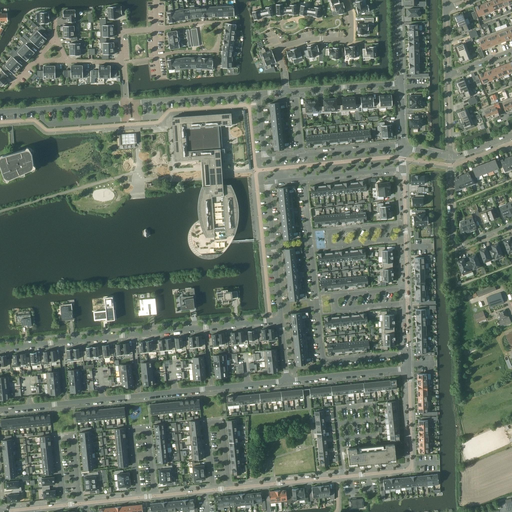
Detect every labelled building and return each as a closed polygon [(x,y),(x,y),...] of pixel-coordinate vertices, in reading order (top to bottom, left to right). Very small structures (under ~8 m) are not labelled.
[(331,0),(330,0),(332,6),(334,6),(335,11),(336,11),(338,10),(339,14),(339,15),(345,13),(345,12),(345,13),(344,9),(343,2),(342,2),(342,3),(339,4),(338,0),(331,0)] [(361,0),(361,1),(355,2),(356,2),(357,7),(356,7),(357,14),(358,14),(358,13),(368,11),(368,12),(369,11),(368,5),(367,5),(366,5),(365,0),(361,0)] [(496,0),(494,0),(491,1),(495,11),(500,9),(496,0)] [(496,0),(500,9),(505,7),(502,0),(496,0)] [(486,3),(490,12),(495,11),(491,1),(486,3)] [(486,3),(481,5),(485,14),(490,12),(486,3)] [(276,5),(276,15),(276,16),(283,15),(282,14),(286,14),(286,7),(282,7),(282,5),(282,4),(276,4),(276,5)] [(286,7),(286,14),(290,14),(290,15),(297,15),(297,14),(296,14),(296,5),(290,5),(290,7),(286,7)] [(301,6),(299,15),(306,16),(306,15),(305,15),(306,15),(309,16),(310,8),(306,8),(307,6),(300,5),(300,6),(301,6)] [(476,7),(480,16),(485,14),(481,5),(476,7)] [(116,15),(122,14),(121,6),(108,7),(108,19),(117,19),(116,15)] [(234,6),(228,6),(228,16),(236,16),(236,13),(234,13),(234,6)] [(262,10),(264,17),(267,16),(267,17),(274,16),(274,15),(273,15),(271,7),(272,7),(272,6),(265,8),(266,9),(262,10)] [(408,14),(408,17),(419,16),(419,9),(420,9),(420,6),(416,6),(416,9),(408,9),(408,10),(407,10),(407,14),(408,14)] [(314,9),(310,8),(309,16),(313,16),(313,17),(319,18),(319,17),(319,15),(322,16),(322,11),(320,11),(320,8),(321,8),(314,7),(314,9)] [(63,17),(67,17),(67,22),(76,22),(75,17),(77,17),(77,10),(63,11),(63,17)] [(262,10),(258,11),(258,10),(252,12),(254,20),(260,19),(260,18),(260,19),(260,18),(264,17),(262,10)] [(173,12),(173,11),(167,12),(169,23),(175,22),(175,21),(173,12)] [(40,13),(37,13),(37,24),(41,23),(47,23),(47,20),(49,20),(49,19),(49,12),(40,13)] [(456,23),(465,19),(463,14),(459,15),(458,14),(453,16),(456,23)] [(368,31),(368,24),(373,24),(373,18),(365,18),(365,24),(357,24),(357,30),(357,34),(357,35),(361,35),(361,36),(365,36),(365,35),(365,30),(368,30),(368,31)] [(458,28),(467,25),(465,19),(456,23),(457,26),(458,26),(459,28),(458,28)] [(100,31),(113,31),(113,25),(106,25),(106,22),(99,22),(100,25),(100,31)] [(235,30),(236,22),(233,22),(233,24),(226,23),(225,29),(235,30)] [(63,32),(76,32),(76,26),(77,26),(77,23),(71,23),(71,26),(63,26),(63,32)] [(467,25),(458,28),(459,32),(460,32),(461,34),(469,30),(467,25)] [(502,29),(506,41),(511,39),(507,27),(502,29)] [(32,34),(42,43),(47,39),(41,34),(43,32),(39,28),(37,30),(36,29),(32,34)] [(502,29),(496,31),(500,43),(506,41),(502,29)] [(113,31),(100,31),(100,37),(100,40),(106,40),(106,37),(113,37),(113,31)] [(490,34),(495,45),(500,43),(496,31),(490,34)] [(76,32),(63,32),(64,38),(71,38),(71,41),(77,40),(77,37),(76,32)] [(29,39),(27,41),(31,45),(33,43),(38,48),(42,43),(32,34),(28,38),(29,39)] [(490,34),(485,36),(489,47),(495,45),(490,34)] [(479,38),(484,50),(489,47),(485,36),(479,38)] [(29,47),(31,45),(27,41),(22,37),(22,38),(20,40),(23,43),(20,47),(31,57),(30,56),(34,52),(29,47)] [(70,43),(70,49),(82,49),(83,49),(82,43),(83,43),(83,40),(77,40),(77,43),(70,43)] [(106,40),(100,40),(100,43),(101,43),(101,49),(102,49),(114,48),(113,42),(106,43),(106,40)] [(454,46),(457,53),(468,48),(466,43),(460,45),(459,44),(454,46)] [(309,58),(316,57),(316,56),(315,56),(315,54),(319,53),(317,45),(313,46),(307,47),(307,48),(307,47),(308,50),(304,51),(306,57),(309,56),(309,58)] [(344,47),(345,56),(349,55),(349,57),(349,58),(360,57),(359,50),(355,50),(355,46),(348,46),(348,47),(349,47),(345,47),(344,47)] [(365,49),(363,49),(363,58),(370,57),(370,58),(377,58),(376,57),(375,47),(376,47),(376,46),(369,47),(369,48),(366,48),(365,48),(365,49)] [(14,54),(19,58),(21,56),(26,61),(31,57),(20,47),(16,51),(16,52),(14,54)] [(287,51),(286,51),(288,58),(292,57),(292,59),(298,58),(299,59),(302,58),(301,52),(297,53),(296,49),(297,49),(296,48),(290,50),(290,51),(287,51)] [(326,49),(325,55),(327,55),(328,55),(328,56),(328,55),(329,55),(332,56),(332,58),(332,59),(338,59),(339,49),(339,48),(334,48),(332,48),(333,48),(329,48),(329,49),(326,49)] [(470,54),(468,48),(457,53),(458,56),(459,56),(459,58),(470,54)] [(262,60),(274,56),(271,50),(266,52),(264,49),(259,51),(262,60)] [(491,53),(485,54),(487,59),(499,55),(498,53),(501,52),(500,49),(494,51),(494,52),(491,53)] [(8,61),(18,70),(22,65),(17,61),(19,58),(14,54),(12,56),(8,61)] [(472,59),(470,54),(459,58),(460,62),(461,61),(462,63),(472,59)] [(276,62),(274,56),(262,60),(265,70),(271,68),(270,64),(275,62),(276,63),(276,62)] [(8,61),(5,65),(4,65),(2,67),(7,72),(9,69),(14,74),(18,70),(8,61)] [(505,64),(500,66),(504,76),(509,74),(505,64)] [(40,78),(49,78),(49,66),(43,66),(43,71),(37,71),(37,77),(40,77),(40,78)] [(49,66),(49,78),(58,78),(58,71),(55,71),(55,66),(49,66)] [(77,80),(77,78),(77,66),(71,66),(71,70),(68,70),(68,73),(68,77),(71,77),(71,80),(77,80)] [(83,66),(77,66),(77,78),(86,78),(86,76),(89,76),(89,70),(83,70),(83,66)] [(95,78),(104,78),(105,66),(99,66),(99,70),(92,70),(92,76),(95,76),(95,78)] [(105,66),(104,78),(114,78),(114,77),(117,77),(117,70),(110,70),(111,66),(105,66)] [(500,66),(495,68),(499,78),(504,76),(500,66)] [(499,78),(495,68),(490,70),(494,80),(499,78)] [(490,70),(485,72),(489,82),(494,80),(490,70)] [(480,74),(483,84),(489,82),(485,72),(480,74)] [(463,87),(469,85),(467,79),(461,81),(460,80),(455,82),(458,89),(463,87)] [(460,94),(465,92),(471,90),(469,85),(463,87),(458,89),(459,92),(460,92),(460,94)] [(465,92),(460,94),(461,98),(462,97),(462,99),(473,95),(471,90),(465,92)] [(409,102),(421,102),(421,96),(422,96),(422,92),(416,93),(416,96),(409,96),(409,102)] [(376,103),(377,109),(386,108),(385,95),(379,96),(379,103),(376,103)] [(377,109),(376,103),(373,103),(373,96),(367,97),(368,109),(377,109)] [(348,98),(349,111),(358,111),(358,110),(358,104),(355,104),(354,97),(348,98)] [(358,111),(358,112),(362,112),(362,109),(367,108),(367,109),(368,109),(367,97),(360,97),(361,104),(358,104),(358,110),(358,111)] [(340,112),(349,111),(348,98),(342,98),(342,105),(339,106),(340,112)] [(321,113),(331,113),(330,99),(323,100),(324,107),(321,107),(321,113)] [(340,112),(339,106),(336,106),(336,99),(330,99),(331,113),(340,112)] [(507,113),(511,110),(511,108),(508,99),(499,102),(501,109),(504,108),(505,110),(505,109),(507,113)] [(321,113),(321,107),(318,107),(317,100),(311,101),(312,114),(321,113)] [(303,115),(312,114),(311,101),(305,101),(305,108),(302,108),(303,115)] [(291,144),(291,143),(287,143),(286,133),(285,128),(284,118),(283,108),(287,107),(286,102),(270,104),(274,150),(291,148),(291,144)] [(501,109),(499,102),(489,106),(494,117),(500,115),(499,112),(498,110),(501,109)] [(488,120),(494,117),(489,106),(480,109),(483,116),(486,115),(486,117),(487,117),(488,120)] [(459,118),(470,114),(467,109),(461,111),(461,110),(456,111),(459,118)] [(232,124),(231,113),(173,117),(171,117),(171,119),(174,161),(176,161),(201,159),(201,165),(202,180),(203,186),(202,186),(201,188),(201,190),(200,192),(199,194),(199,196),(199,198),(198,200),(198,202),(198,204),(198,206),(198,208),(198,210),(198,212),(198,214),(198,216),(199,218),(199,220),(199,222),(200,223),(200,225),(201,227),(201,229),(202,231),(203,232),(204,234),(205,236),(206,238),(233,236),(234,236),(235,234),(236,232),(236,230),(237,228),(237,225),(238,223),(238,221),(238,219),(239,217),(239,215),(239,213),(239,211),(239,209),(238,207),(238,205),(238,202),(237,200),(237,198),(236,196),(235,194),(235,192),(234,190),(233,188),(232,186),(231,184),(223,185),(223,183),(222,178),(222,171),(221,163),(223,163),(222,141),(221,134),(221,125),(225,125),(225,126),(232,126),(232,124)] [(460,124),(461,124),(466,122),(472,120),(470,114),(459,118),(460,122),(461,123),(460,124)] [(415,116),(416,120),(410,120),(410,127),(413,127),(413,129),(418,129),(418,127),(421,127),(421,123),(422,123),(422,119),(423,119),(423,115),(415,116)] [(466,122),(461,124),(462,127),(463,129),(467,127),(468,129),(475,126),(474,124),(474,125),(472,120),(466,122)] [(385,125),(384,122),(378,123),(379,126),(380,126),(380,132),(392,131),(391,124),(385,125)] [(122,134),(121,134),(121,136),(120,136),(119,136),(119,135),(119,138),(119,145),(120,145),(119,143),(122,143),(122,145),(122,144),(135,143),(135,144),(138,143),(137,133),(134,133),(134,134),(122,134)] [(15,155),(10,156),(9,155),(8,155),(3,156),(2,156),(1,157),(0,158),(0,164),(4,175),(4,176),(5,177),(6,178),(7,178),(8,179),(9,179),(10,179),(10,178),(11,178),(30,169),(31,169),(32,168),(32,167),(33,167),(33,166),(33,165),(33,164),(32,154),(31,153),(31,152),(31,151),(30,151),(29,150),(28,150),(27,150),(26,150),(25,150),(16,152),(16,153),(15,153),(15,155)] [(511,169),(511,167),(508,158),(501,160),(505,172),(511,169)] [(496,159),(490,161),(493,171),(499,168),(496,159)] [(493,171),(490,161),(484,163),(488,173),(493,171)] [(484,163),(479,166),(482,175),(488,173),(484,163)] [(482,175),(479,166),(473,168),(476,177),(482,175)] [(470,172),(462,175),(467,187),(474,184),(470,172)] [(420,175),(415,176),(411,177),(411,184),(424,184),(424,176),(420,176),(420,175)] [(456,191),(467,187),(462,175),(455,178),(456,191)] [(376,190),(390,189),(389,183),(378,184),(375,184),(376,188),(372,188),(371,184),(368,184),(369,191),(376,190)] [(300,238),(300,232),(296,233),(294,214),(298,213),(297,211),(294,211),(292,192),(296,192),(295,186),(278,188),(284,239),(300,238)] [(390,189),(376,190),(377,200),(384,199),(383,196),(390,195),(390,189)] [(412,206),(423,206),(423,198),(424,198),(424,195),(418,195),(418,198),(412,198),(412,206)] [(378,213),(391,212),(390,205),(383,206),(383,203),(377,204),(378,213)] [(504,218),(511,216),(507,204),(500,207),(504,218)] [(486,210),(490,221),(497,218),(493,207),(486,210)] [(428,217),(427,217),(424,217),(424,210),(417,210),(417,209),(416,209),(416,217),(413,217),(413,218),(413,217),(413,225),(414,225),(427,224),(427,225),(428,225),(428,224),(427,217),(428,217)] [(490,221),(486,210),(479,213),(483,224),(490,221)] [(466,220),(470,232),(477,229),(472,215),(465,217),(466,220)] [(461,235),(470,232),(466,220),(461,222),(461,235)] [(491,251),(495,261),(504,257),(498,243),(492,246),(494,250),(493,250),(491,251)] [(382,257),(392,256),(392,250),(385,250),(385,247),(379,247),(379,257),(382,257)] [(307,299),(306,294),(302,294),(300,275),(304,274),(304,272),(300,273),(298,253),(302,253),(301,248),(285,249),(290,301),(307,299)] [(495,261),(491,251),(488,252),(486,248),(480,250),(485,263),(491,261),(490,258),(493,257),(495,261)] [(469,262),(474,275),(473,272),(472,271),(481,267),(476,254),(470,257),(472,261),(469,262)] [(414,258),(414,264),(425,263),(425,257),(425,255),(420,255),(420,258),(414,258)] [(463,275),(465,278),(474,275),(469,262),(468,262),(466,263),(464,259),(459,261),(460,261),(460,274),(462,273),(463,275)] [(380,275),(379,275),(380,285),(386,285),(386,281),(393,281),(393,275),(380,275)] [(229,303),(228,299),(238,298),(237,291),(228,292),(227,290),(221,290),(221,292),(217,292),(217,299),(222,298),(222,304),(229,303)] [(194,308),(193,304),(194,304),(193,298),(194,298),(195,298),(194,292),(189,292),(189,296),(180,297),(181,310),(181,309),(182,309),(182,310),(187,309),(187,308),(191,308),(194,308)] [(504,302),(501,293),(487,297),(490,307),(504,302)] [(116,319),(115,310),(114,310),(112,297),(104,298),(106,311),(93,312),(94,320),(107,319),(107,318),(110,318),(110,319),(110,320),(116,319)] [(149,309),(151,309),(151,314),(156,314),(155,298),(142,300),(143,310),(138,311),(139,315),(149,314),(149,309)] [(64,307),(60,307),(62,320),(73,319),(71,303),(68,304),(68,306),(64,307)] [(508,315),(508,316),(505,310),(500,312),(500,311),(500,312),(499,312),(497,316),(499,319),(498,320),(501,328),(511,323),(508,315)] [(382,315),(382,321),(394,321),(394,315),(387,315),(386,311),(380,311),(380,315),(382,315)] [(485,316),(483,311),(474,315),(476,319),(485,316)] [(313,363),(313,358),(309,358),(307,339),(310,339),(310,337),(306,337),(304,318),(308,317),(308,312),(291,314),(296,365),(313,363)] [(21,320),(21,323),(22,326),(27,325),(27,327),(31,326),(30,314),(15,316),(16,322),(17,322),(17,321),(21,320)] [(267,329),(269,342),(278,341),(277,333),(274,334),(274,328),(267,329)] [(269,342),(267,329),(261,330),(262,335),(259,335),(259,341),(268,340),(268,342),(269,342)] [(248,331),(249,344),(255,343),(255,342),(258,341),(258,335),(255,336),(254,330),(248,331)] [(237,332),(238,345),(245,344),(245,343),(248,343),(247,336),(244,337),(243,331),(237,332)] [(238,345),(237,332),(231,333),(231,338),(228,338),(229,346),(238,345)] [(224,333),(218,334),(219,347),(228,346),(227,338),(224,339),(224,333)] [(210,348),(219,347),(218,334),(211,335),(212,340),(209,340),(210,348)] [(187,349),(196,348),(195,336),(189,337),(189,342),(186,343),(187,349)] [(195,336),(196,348),(205,347),(205,341),(202,341),(201,336),(195,336)] [(175,338),(176,351),(186,350),(185,343),(182,343),(182,338),(175,338)] [(157,352),(167,351),(166,339),(158,340),(159,345),(156,346),(157,352)] [(171,339),(166,339),(167,351),(175,350),(174,344),(171,344),(171,339)] [(383,346),(381,346),(381,350),(387,349),(387,346),(395,346),(395,339),(383,340),(383,346)] [(137,354),(146,353),(145,341),(139,342),(139,347),(136,348),(137,354)] [(151,341),(145,341),(146,353),(156,352),(155,346),(152,346),(151,341)] [(128,343),(122,344),(123,355),(133,354),(132,348),(129,348),(128,343)] [(123,355),(122,344),(116,344),(117,350),(114,350),(114,356),(123,355)] [(103,346),(104,358),(110,358),(110,357),(113,356),(113,350),(110,350),(109,345),(103,346)] [(92,347),(93,360),(102,359),(102,351),(99,352),(98,346),(92,347)] [(93,360),(92,347),(86,348),(86,353),(83,353),(84,360),(93,360)] [(79,348),(73,349),(74,361),(83,361),(82,353),(79,353),(79,348)] [(68,363),(68,362),(74,361),(73,349),(66,350),(67,355),(64,355),(65,364),(68,363)] [(51,364),(50,351),(43,352),(44,357),(41,357),(42,365),(51,364)] [(50,351),(51,364),(51,363),(60,362),(59,356),(56,356),(56,351),(50,351)] [(30,353),(31,366),(38,365),(38,364),(41,364),(40,358),(37,358),(36,353),(30,353)] [(21,367),(19,354),(13,355),(14,360),(11,361),(11,368),(21,367)] [(19,354),(21,367),(30,366),(29,359),(26,359),(26,354),(19,354)] [(0,356),(0,357),(1,369),(10,368),(10,361),(7,361),(6,356),(0,356)] [(429,412),(428,407),(427,407),(425,407),(418,407),(418,412),(421,412),(422,416),(425,416),(425,412),(427,412),(429,412)] [(419,420),(419,426),(429,426),(429,420),(427,420),(425,420),(425,417),(422,417),(422,420),(419,420)] [(347,449),(349,465),(349,466),(349,465),(352,465),(355,465),(357,465),(360,465),(362,464),(363,464),(365,464),(367,464),(370,463),(375,463),(377,463),(378,463),(378,462),(379,462),(379,463),(382,462),(385,462),(388,462),(388,461),(390,461),(393,461),(395,461),(396,461),(396,460),(394,444),(391,444),(388,445),(354,448),(353,448),(351,448),(350,448),(347,449)] [(193,466),(193,473),(204,472),(204,465),(198,466),(198,463),(192,463),(192,466),(193,466)] [(165,469),(159,470),(160,477),(171,475),(170,469),(172,468),(172,465),(164,466),(165,469)] [(118,480),(130,479),(129,472),(121,473),(121,470),(115,471),(115,474),(117,474),(118,480)] [(84,477),(85,484),(96,483),(96,476),(98,476),(98,472),(89,473),(89,477),(84,477)] [(204,472),(193,473),(194,480),(194,483),(200,482),(200,479),(205,479),(204,472)] [(171,475),(160,477),(160,483),(168,483),(168,486),(176,485),(175,482),(171,482),(171,475)] [(47,485),(55,484),(54,477),(42,478),(42,485),(42,488),(48,488),(47,485)] [(130,479),(118,480),(119,487),(118,487),(119,490),(125,490),(124,487),(130,486),(130,479)] [(384,490),(390,490),(389,479),(388,479),(383,480),(383,481),(380,481),(380,483),(383,483),(384,485),(384,487),(384,489),(384,490)] [(14,488),(15,491),(19,491),(21,490),(21,487),(19,487),(18,481),(6,482),(7,489),(14,488)] [(99,489),(97,489),(96,483),(85,484),(86,491),(91,490),(92,494),(99,493),(99,489)] [(318,487),(317,487),(312,487),(312,494),(309,494),(310,501),(313,500),(313,499),(319,498),(318,487)] [(48,488),(42,488),(42,491),(43,491),(44,498),(56,497),(55,490),(48,490),(48,488)] [(290,497),(290,503),(294,503),(293,501),(299,500),(298,489),(298,488),(292,489),(293,496),(290,496),(290,497)] [(299,500),(299,501),(305,500),(305,501),(308,501),(308,495),(305,495),(304,488),(298,489),(299,500)] [(291,504),(290,503),(290,497),(287,497),(286,490),(280,490),(281,502),(287,502),(287,504),(291,504)] [(15,491),(14,491),(14,494),(7,495),(8,502),(20,501),(19,494),(20,494),(19,491),(15,491)] [(269,499),(266,499),(267,503),(270,503),(276,503),(275,491),(274,491),(269,492),(269,499)] [(362,498),(351,499),(351,500),(350,500),(351,508),(352,508),(359,508),(359,507),(361,507),(362,507),(362,508),(363,507),(364,507),(363,499),(363,498),(362,498)] [(195,511),(198,511),(197,505),(194,506),(193,499),(188,500),(189,509),(194,509),(195,511)]
